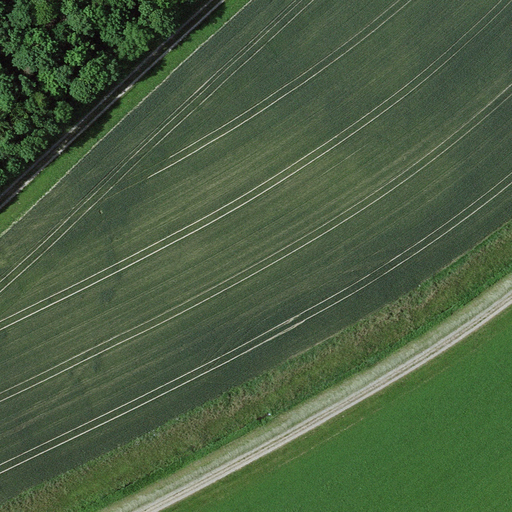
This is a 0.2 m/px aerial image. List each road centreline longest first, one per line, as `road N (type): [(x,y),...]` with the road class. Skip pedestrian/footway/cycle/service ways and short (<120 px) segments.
road 1 (track): [(153,511),(226,478),(480,326),(511,296)]
road 2 (track): [(210,0),(0,191)]
